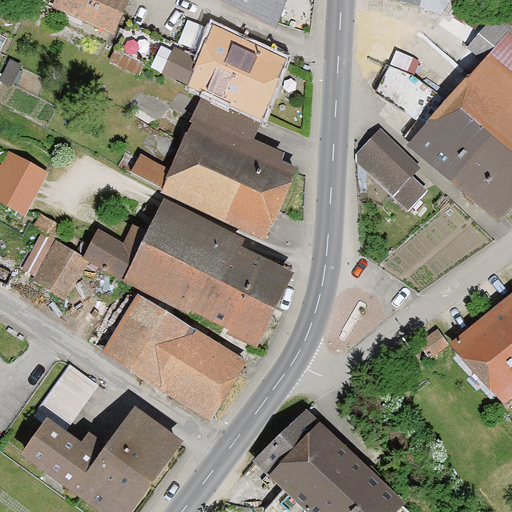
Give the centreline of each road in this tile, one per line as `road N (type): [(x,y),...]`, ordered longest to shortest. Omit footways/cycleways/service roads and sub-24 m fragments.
road 1 (tertiary): [(292,363),(324,275),(340,0)]
road 2 (residential): [(230,449),(0,303)]
road 3 (residential): [(292,363),(328,374),(344,368),(511,246)]
